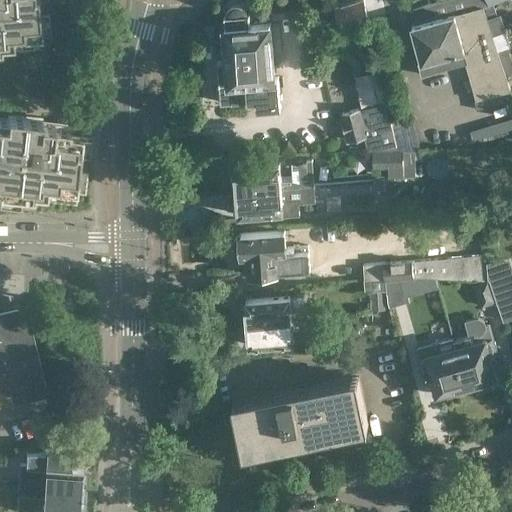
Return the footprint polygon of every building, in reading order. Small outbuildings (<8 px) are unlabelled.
[(0,0),(0,49),(2,49),(2,45),(14,44),(13,37),(42,34),(39,0),(0,0)] [(341,29),(387,16),(382,0),(360,0),(336,7),(341,29)] [(511,100),(505,78),(500,65),(496,52),(486,19),(482,7),(479,0),(446,0),(410,11),(413,25),(411,25),(420,60),(417,61),(420,74),(466,62),(476,99),(477,98),(481,109),(494,105),(510,100),(511,100)] [(511,0),(501,0),(484,7),(482,7),(486,19),(511,8),(511,0)] [(248,15),(248,14),(248,12),(247,9),(245,8),(244,7),(242,6),(241,5),(238,4),(236,5),(234,5),(232,6),(231,7),(229,8),(228,10),(227,11),(227,13),(226,16),(225,16),(228,60),(219,60),(221,103),(257,101),(257,109),(280,108),(277,77),(275,77),(270,24),(250,25),(249,15),(248,15)] [(500,65),(511,62),(507,49),(496,52),(500,65)] [(511,65),(511,62),(500,65),(505,78),(511,76),(511,65)] [(511,110),(511,107),(510,100),(494,105),(497,115),(511,110)] [(366,136),(362,117),(360,108),(341,112),(348,141),(367,137),(366,136)] [(41,122),(42,118),(25,116),(8,115),(8,119),(0,117),(0,189),(0,190),(0,192),(0,193),(1,194),(34,197),(35,193),(47,195),(48,187),(77,190),(82,133),(70,132),(70,129),(54,127),(54,123),(41,122)] [(404,151),(416,150),(421,150),(413,116),(391,121),(390,118),(368,123),(366,116),(362,117),(366,136),(367,137),(369,151),(373,151),(388,150),(404,150),(404,151)] [(373,167),(388,167),(388,150),(373,151),(373,167)] [(388,167),(389,177),(404,177),(404,176),(404,151),(404,150),(388,150),(388,167)] [(416,150),(404,151),(404,176),(416,176),(416,150)] [(294,185),(314,184),(314,183),(312,183),(311,161),(292,162),(294,185)] [(281,186),(280,162),(235,164),(238,188),(281,186)] [(314,184),(294,185),(281,186),(238,188),(240,213),(283,210),(283,215),(300,213),(300,202),(315,201),(314,184)] [(241,231),(241,232),(235,238),(236,248),(242,253),(244,273),(311,267),(309,244),(286,246),(285,228),(241,231)] [(385,279),(413,276),(437,277),(489,279),(487,261),(486,253),(412,260),(384,262),(363,263),(364,279),(365,279),(385,278),(385,279)] [(500,301),(501,305),(511,301),(504,277),(505,277),(503,260),(487,261),(489,279),(497,302),(500,301)] [(55,296),(70,293),(65,270),(50,274),(55,296)] [(386,290),(390,306),(410,301),(409,296),(439,287),(437,277),(413,276),(385,279),(386,290)] [(386,290),(385,279),(385,278),(365,279),(365,291),(372,291),(373,311),(389,310),(389,306),(390,306),(386,290)] [(505,315),(501,305),(500,301),(497,302),(489,279),(474,284),(482,307),(494,302),(499,317),(505,315)] [(248,322),(307,317),(306,305),(305,295),(246,299),(248,322)] [(45,390),(25,306),(0,311),(0,380),(5,379),(10,398),(45,390)] [(483,339),(481,334),(484,333),(487,327),(485,320),(479,316),(464,320),(469,335),(454,339),(456,346),(468,390),(485,385),(483,379),(497,376),(493,363),(498,362),(491,337),(483,339)] [(307,317),(248,322),(251,345),(302,340),(301,331),(308,330),(307,317)] [(468,390),(456,346),(420,356),(427,382),(433,380),(437,392),(449,389),(451,395),(468,390)] [(232,402),(242,448),(367,422),(358,376),(232,402)] [(19,483),(82,488),(83,468),(68,467),(70,447),(44,448),(44,450),(26,451),(26,463),(20,462),(19,483)] [(79,511),(82,488),(19,483),(17,511),(35,511),(79,511)]
